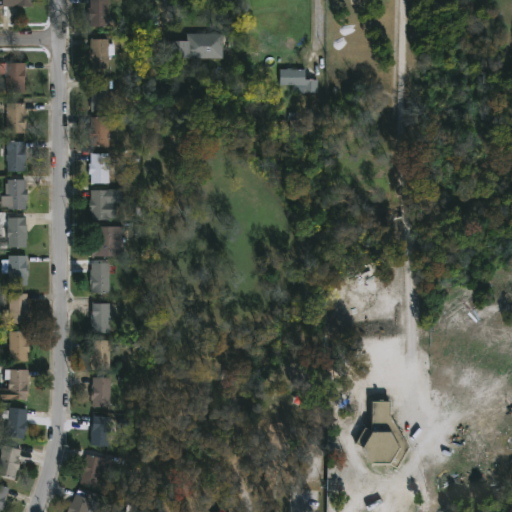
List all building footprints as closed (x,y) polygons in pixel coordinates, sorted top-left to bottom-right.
[(31,0),(1,0),(2,8),(32,7),(31,0)] [(112,0),(112,26),(92,26),(92,0),(112,0)] [(218,33),(218,61),(162,60),(163,39),(182,40),(182,32),(218,33)] [(111,38),(111,68),(92,68),(92,60),(91,60),(92,38),(111,38)] [(26,79),(26,92),(8,92),(8,83),(7,83),(7,62),(28,62),(28,79),(26,79)] [(316,79),(315,93),(290,93),(291,85),(277,84),(277,68),(302,69),(302,79),(316,79)] [(113,80),(112,110),(93,110),(92,80),(113,80)] [(27,103),(28,128),(27,128),(27,132),(9,132),(9,103),(27,103)] [(111,116),(111,147),(92,147),(92,140),(91,140),(92,116),(111,116)] [(27,141),(27,149),(29,149),(28,170),(9,170),(9,141),(27,141)] [(110,152),(110,182),(93,182),(93,174),(91,174),(92,152),(110,152)] [(28,179),(28,189),(30,189),(30,200),(28,200),(28,209),(9,209),(9,207),(3,207),(3,195),(6,195),(6,183),(9,183),(9,179),(28,179)] [(119,200),(119,219),(93,219),(93,211),(91,211),(92,190),(127,188),(127,200),(119,200)] [(29,239),(29,247),(10,246),(10,217),(28,218),(27,239),(29,239)] [(127,256),(93,257),(93,226),(126,226),(127,256)] [(29,255),(29,266),(31,266),(31,276),(29,276),(29,285),(10,285),(10,273),(3,273),(3,259),(9,260),(9,255),(29,255)] [(112,263),(112,293),(94,293),(94,284),(92,284),(93,263),(112,263)] [(30,323),(10,323),(10,293),(30,294),(30,323)] [(112,333),(93,333),(93,319),(95,319),(95,303),(112,303),(112,333)] [(30,332),(30,342),(32,342),(30,360),(11,360),(11,347),(2,347),(2,336),(11,336),(11,331),(30,332)] [(114,369),(93,369),(93,340),(114,340),(114,369)] [(31,369),(30,399),(12,399),(12,403),(0,402),(0,388),(11,388),(12,369),(31,369)] [(113,377),(113,407),(95,407),(95,400),(93,400),(94,377),(113,377)] [(382,401),(389,402),(389,416),(407,446),(394,468),(388,465),(369,464),(359,447),(354,444),(363,427),(370,430),(370,401),(377,402),(377,399),(382,399),(382,401)] [(30,409),(28,421),(29,422),(26,439),(8,437),(10,419),(3,418),(4,412),(10,412),(11,407),(30,409)] [(113,417),(111,446),(92,445),(93,431),(95,431),(96,416),(113,417)] [(22,449),(20,459),(22,460),(20,470),(17,470),(15,478),(0,475),(0,469),(3,452),(2,452),(5,445),(22,449)] [(106,458),(100,487),(82,483),(88,455),(106,458)] [(0,511),(0,484),(12,488),(3,511),(0,511)] [(96,494),(94,500),(95,501),(90,511),(69,511),(73,503),(74,504),(78,494),(80,495),(82,489),(96,494)]
